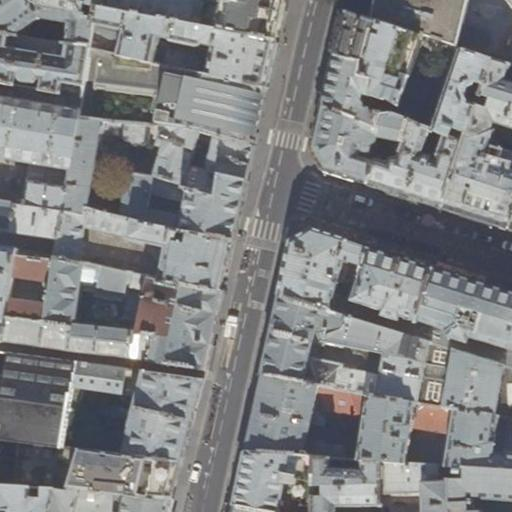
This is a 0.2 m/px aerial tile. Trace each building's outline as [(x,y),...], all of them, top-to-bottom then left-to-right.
[(0,0),(0,33),(1,34),(12,36),(30,39),(26,31),(43,18),(71,25),(68,45),(92,49),(97,18),(86,16),(88,5),(67,0),(0,0)] [(67,0),(88,5),(99,7),(104,8),(105,0),(67,0)] [(105,0),(104,8),(278,42),(287,2),(287,0),(105,0)] [(468,0),(376,0),(372,21),(423,38),(458,49),(468,0)] [(278,42),(104,8),(99,7),(97,18),(92,49),(155,63),(159,38),(172,40),(172,42),(174,43),(200,47),(202,47),(204,44),(215,47),(210,70),(200,68),(201,60),(199,57),(197,56),(173,50),(169,51),(167,53),(166,55),(164,65),(268,89),(274,63),(278,42)] [(410,78),(423,38),(372,21),(346,12),(341,32),(335,56),(361,62),(358,77),(375,81),(371,97),(385,101),(386,99),(400,107),(396,115),(409,120),(417,124),(430,85),(410,78)] [(10,48),(12,36),(1,34),(0,33),(0,82),(16,86),(17,76),(21,76),(21,78),(22,80),(24,82),(26,83),(35,84),(38,82),(40,79),(44,80),(42,90),(63,94),(65,84),(87,87),(92,49),(68,45),(66,57),(10,48)] [(262,116),(268,89),(164,65),(155,63),(92,49),(87,87),(164,99),(159,128),(164,128),(203,133),(255,148),(262,116)] [(484,85),(492,60),(460,50),(433,131),(464,144),(475,110),(476,108),(468,105),(469,102),(466,96),(467,95),(469,93),(469,89),(475,86),(476,83),(484,85)] [(376,126),(385,101),(371,97),(375,81),(358,77),(361,62),(335,56),(329,80),(323,108),(376,126)] [(511,66),(492,60),(484,85),(480,96),(490,99),(486,113),(475,110),(464,144),(443,208),(477,219),(509,229),(511,220),(511,148),(508,162),(511,163),(511,168),(486,161),(495,131),(493,131),(495,124),(511,129),(511,66)] [(0,342),(4,343),(19,257),(57,261),(58,257),(81,262),(87,227),(131,237),(130,240),(153,245),(152,252),(157,260),(165,262),(161,280),(181,284),(181,282),(221,291),(228,262),(232,243),(147,224),(87,208),(86,217),(64,212),(81,118),(85,98),(63,94),(42,90),(16,86),(0,82),(0,157),(33,163),(26,205),(0,200),(0,342)] [(402,143),(409,120),(396,115),(400,107),(386,99),(385,101),(376,126),(323,108),(317,132),(313,150),(325,171),(343,177),(368,185),(375,161),(386,164),(389,161),(392,160),(397,142),(402,143)] [(152,127),(81,118),(64,212),(86,217),(87,208),(147,224),(156,178),(132,173),(125,210),(118,202),(99,198),(90,201),(101,135),(120,139),(120,141),(128,147),(142,149),(151,144),(152,127)] [(397,142),(392,160),(389,161),(386,164),(375,161),(368,185),(404,196),(443,208),(464,144),(433,131),(417,124),(409,120),(402,143),(397,142)] [(255,148),(203,133),(164,128),(158,147),(165,149),(156,178),(218,199),(223,176),(248,180),(251,166),(255,148)] [(242,207),(248,180),(223,176),(218,199),(156,178),(147,224),(232,243),(234,243),(242,207)] [(286,264),(280,296),(372,325),(377,308),(384,311),(382,316),(400,321),(401,316),(405,318),(402,326),(381,320),(379,327),(412,337),(434,268),(387,253),(313,230),(291,242),(286,264)] [(148,365),(167,367),(206,371),(215,329),(223,291),(221,291),(181,282),(181,284),(161,280),(81,262),(58,257),(57,261),(19,257),(4,343),(25,346),(95,355),(148,363),(148,365)] [(511,292),(471,279),(434,268),(412,337),(511,368),(511,292)] [(511,419),(511,368),(412,337),(379,327),(372,325),(280,296),(272,332),(262,375),(511,419)] [(87,415),(90,392),(123,397),(123,400),(137,410),(125,456),(157,460),(182,463),(192,423),(199,395),(203,379),(173,375),(102,366),(60,360),(6,353),(2,387),(0,386),(0,440),(17,443),(64,449),(69,412),(87,415)] [(511,419),(262,375),(254,413),(246,452),(314,457),(343,459),(345,447),(342,446),(340,444),(326,443),(324,440),(307,439),(311,423),(322,425),(325,422),(328,423),(330,413),(327,413),(327,410),(360,416),(362,408),(366,409),(359,460),(381,462),(406,464),(412,426),(451,433),(446,466),(449,467),(511,471),(511,419)] [(177,482),(182,463),(157,460),(125,456),(64,449),(17,443),(14,487),(32,489),(44,489),(55,490),(73,494),(73,492),(172,499),(177,482)] [(314,457),(246,452),(240,479),(234,505),(268,511),(280,511),(286,485),(299,485),(299,477),(314,476),(314,457)] [(359,460),(343,459),(314,457),(314,476),(313,511),(336,511),(336,507),(382,506),(382,494),(381,462),(359,460)] [(446,466),(406,464),(381,462),(382,494),(422,493),(423,511),(449,511),(449,467),(446,466)] [(511,511),(511,471),(449,467),(449,511),(511,511)] [(49,511),(55,490),(44,489),(42,498),(31,498),(32,489),(14,487),(0,486),(0,510),(8,511),(7,511),(49,511)] [(73,492),(73,494),(55,490),(49,511),(169,511),(172,499),(73,492)]
